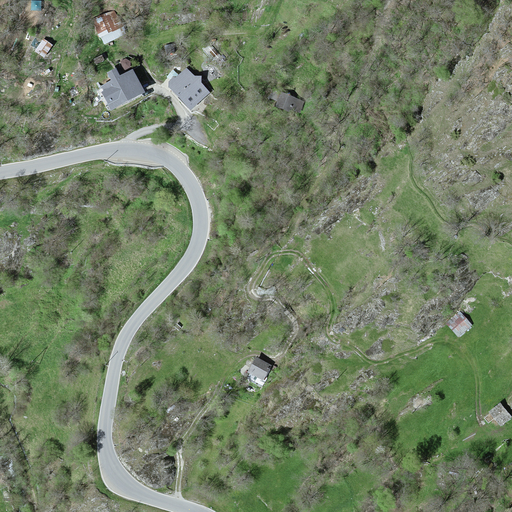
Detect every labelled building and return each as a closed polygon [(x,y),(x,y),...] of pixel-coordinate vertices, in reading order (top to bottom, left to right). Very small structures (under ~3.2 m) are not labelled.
[(114,14),(93,24),(100,40),(122,30),(114,14)] [(187,71),(167,89),(190,115),(210,97),(187,71)] [(110,85),(99,90),(110,114),(145,97),(133,73),(119,79),(116,72),(106,77),(110,85)] [(307,105),(283,96),(277,110),(301,120),(307,105)] [(464,315),(450,327),(460,339),(474,327),(464,315)] [(257,359),(249,374),(264,382),(272,367),(257,359)] [(511,419),(501,406),(490,415),(501,429),(511,420),(511,419)]
